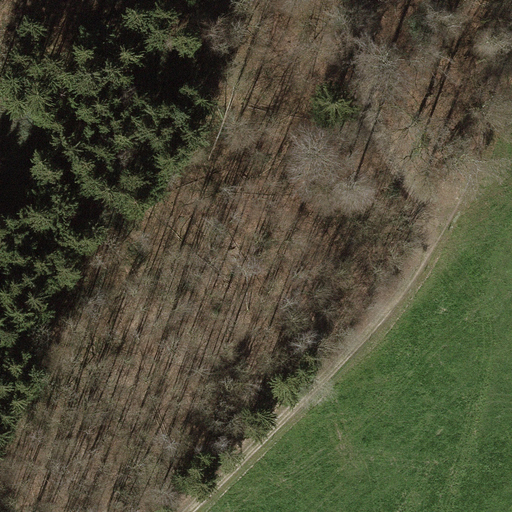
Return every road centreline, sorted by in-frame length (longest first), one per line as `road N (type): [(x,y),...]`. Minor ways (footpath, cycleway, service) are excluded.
road 1 (track): [(184,511),(398,294),(444,221)]
road 2 (track): [(444,221),(399,181),(375,143),(361,0)]
